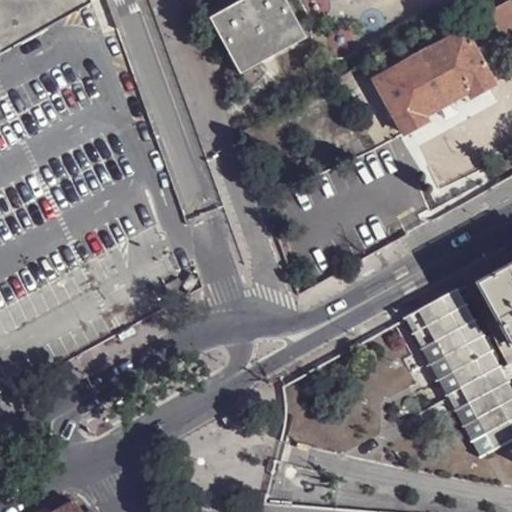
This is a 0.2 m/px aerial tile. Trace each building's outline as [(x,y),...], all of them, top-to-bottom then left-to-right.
[(0,0),(0,51),(93,9),(88,0),(0,0)] [(241,0),(208,18),(239,74),(303,38),(283,0),(241,0)] [(511,0),(507,0),(488,10),(503,38),(511,33),(511,0)] [(472,96),(495,84),(489,74),(476,49),(465,30),(376,78),(406,132),(428,120),(425,116),(470,90),(472,96)] [(491,42),(476,49),(489,74),(503,66),(491,42)] [(511,267),(482,284),(511,338),(511,267)] [(463,287),(422,310),(496,450),(511,441),(511,380),(511,379),(463,287)] [(82,511),(73,500),(51,511),(82,511)]
